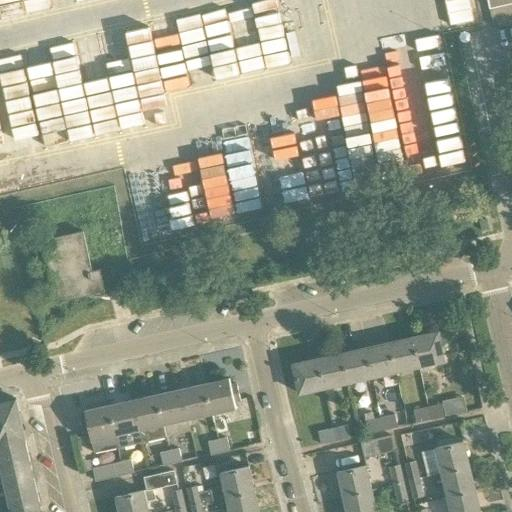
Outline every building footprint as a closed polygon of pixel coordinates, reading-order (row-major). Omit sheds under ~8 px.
[(511,0),(484,0),(486,8),(491,7),(495,27),(511,23),(511,0)] [(134,63),(154,58),(145,25),(126,30),(134,63)] [(461,136),(445,70),(423,75),(439,141),(461,136)] [(213,137),(220,187),(244,184),(236,134),(213,137)] [(105,293),(100,272),(92,274),(83,234),(43,243),(57,303),(105,293)] [(413,338),(420,368),(444,362),(437,333),(413,338)] [(413,338),(389,344),(396,373),(420,368),(413,338)] [(396,373),(389,344),(365,349),(372,378),(396,373)] [(372,378),(365,349),(341,354),(348,384),(372,378)] [(348,384),(341,354),(318,360),(324,389),(348,384)] [(300,395),(324,389),(318,360),(293,365),(300,395)] [(212,415),(216,413),(236,409),(234,402),(240,401),(237,385),(231,387),(229,380),(205,385),(212,415)] [(188,420),(212,415),(205,385),(181,391),(188,420)] [(181,391),(157,396),(166,437),(190,431),(188,420),(181,391)] [(157,396),(133,402),(142,443),(167,438),(166,437),(157,396)] [(16,399),(0,402),(0,424),(20,420),(16,399)] [(133,402),(109,407),(118,448),(142,443),(133,402)] [(443,405),(428,408),(431,420),(446,417),(443,405)] [(80,420),(84,436),(75,438),(77,449),(93,446),(94,454),(118,448),(109,407),(85,412),(86,419),(80,420)] [(414,411),(416,423),(431,420),(428,408),(414,411)] [(398,428),(395,415),(380,418),(383,431),(398,428)] [(380,418),(366,421),(369,434),(383,431),(380,418)] [(20,420),(0,424),(0,446),(25,441),(20,420)] [(350,438),(347,426),(333,429),(336,442),(350,438)] [(336,442),(333,429),(318,433),(321,445),(336,442)] [(364,458),(395,451),(392,436),(361,443),(364,458)] [(220,453),(230,451),(227,438),(217,440),(220,453)] [(220,453),(217,440),(208,442),(211,455),(220,453)] [(0,468),(30,461),(25,441),(0,446),(0,468)] [(442,473),(469,467),(464,443),(436,449),(442,473)] [(169,451),(172,463),(182,461),(179,449),(169,451)] [(172,463),(169,451),(160,453),(163,466),(172,463)] [(122,462),(124,475),(135,473),(131,460),(122,462)] [(30,461),(0,468),(0,489),(34,482),(30,461)] [(419,479),(415,461),(405,464),(409,481),(419,479)] [(93,469),(95,481),(96,482),(124,475),(122,462),(93,469)] [(400,465),(399,465),(389,468),(393,486),(404,483),(400,465)] [(343,497),(371,491),(366,467),(338,473),(343,497)] [(442,473),(448,498),(475,491),(469,467),(442,473)] [(198,486),(186,489),(190,506),(202,504),(226,498),(254,492),(249,468),(221,474),(224,487),(199,493),(198,486)] [(118,511),(148,511),(146,499),(165,495),(161,474),(140,478),(143,492),(116,498),(118,511)] [(419,479),(409,481),(413,499),(424,496),(419,479)] [(34,482),(0,489),(0,511),(39,503),(34,482)] [(404,483),(393,486),(397,504),(409,501),(404,483)] [(186,507),(182,490),(170,493),(174,510),(186,507)] [(376,511),(371,491),(343,497),(346,511),(376,511)] [(448,498),(451,511),(480,511),(475,491),(448,498)] [(229,511),(258,511),(254,492),(226,498),(229,511)] [(41,511),(39,503),(0,511),(41,511)]
